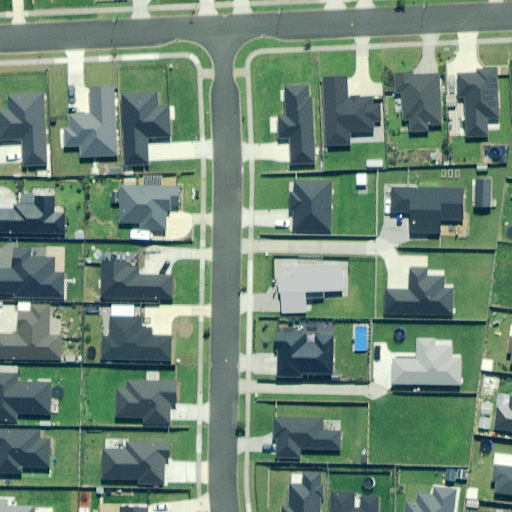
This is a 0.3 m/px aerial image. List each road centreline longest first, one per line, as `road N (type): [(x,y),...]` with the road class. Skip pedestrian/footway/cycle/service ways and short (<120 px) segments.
road 1 (residential): [(222,26),(226,511)]
road 2 (residential): [(511,14),(222,26)]
road 3 (residential): [(222,26),(0,34)]
